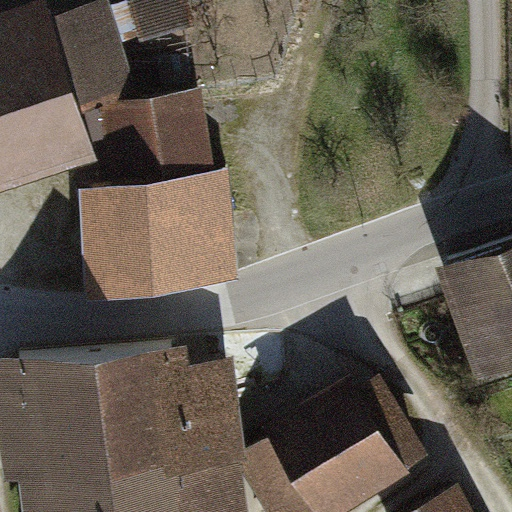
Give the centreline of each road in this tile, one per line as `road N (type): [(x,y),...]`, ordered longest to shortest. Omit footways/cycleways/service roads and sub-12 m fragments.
road 1 (tertiary): [(0,311),(130,314),(284,285),(486,206)]
road 2 (residential): [(482,0),(486,206)]
